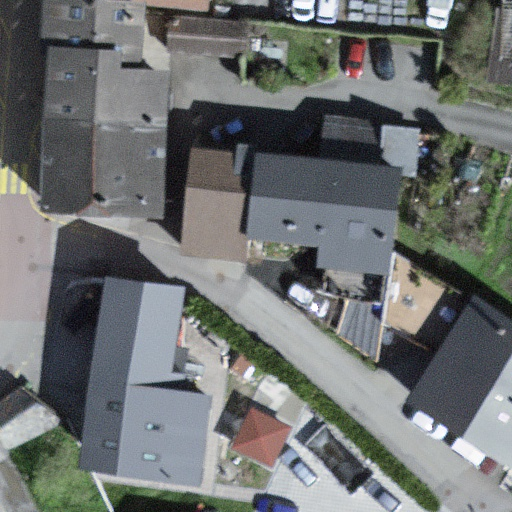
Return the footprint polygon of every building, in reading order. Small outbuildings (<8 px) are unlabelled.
[(89,0),(68,0),(62,123),(180,128),(183,76),(156,74),(159,3),(92,0),(89,0)] [(245,23),(181,22),(181,56),(245,56),(245,23)] [(180,128),(62,123),(59,204),(176,210),(180,128)] [(208,150),(200,251),(261,256),(263,237),(338,243),(337,260),(402,265),(409,184),(424,185),(428,134),(396,131),(393,165),(208,150)] [(511,322),(410,261),(378,313),(397,324),(455,360),(427,406),(511,457),(511,322)] [(191,295),(119,286),(108,374),(121,375),(110,463),(184,472),(195,387),(180,385),(191,295)]
